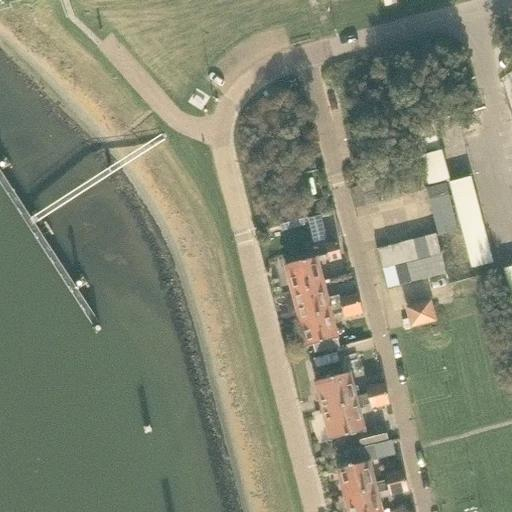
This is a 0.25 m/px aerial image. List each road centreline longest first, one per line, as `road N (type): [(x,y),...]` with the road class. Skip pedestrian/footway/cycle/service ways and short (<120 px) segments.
road 1 (unclassified): [(312,511),(219,133),(238,88),(256,72),(304,56)]
road 2 (residential): [(424,511),(304,56)]
road 3 (unclassified): [(304,56),(509,0)]
